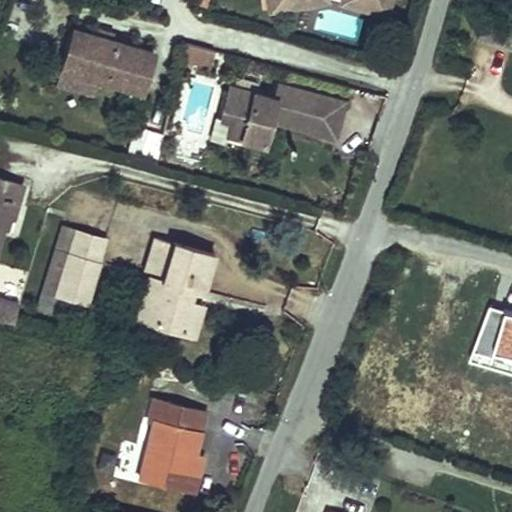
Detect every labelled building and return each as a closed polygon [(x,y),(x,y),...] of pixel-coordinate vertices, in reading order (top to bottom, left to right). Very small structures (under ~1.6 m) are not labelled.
[(279,0),(266,0),(269,9),(307,3),(306,0),(279,0)] [(279,0),(357,0),(387,8),(389,0),(279,0)] [(481,37),(511,46),(511,19),(488,11),(481,37)] [(140,92),(153,51),(111,39),(113,33),(96,28),(94,34),(72,27),(60,68),(99,79),(140,92)] [(209,67),(213,50),(186,43),(179,69),(189,71),(191,62),(209,67)] [(93,96),(99,79),(60,68),(55,84),(93,96)] [(343,101),(277,83),(273,97),(228,85),(220,117),(230,120),(227,135),(263,144),(269,120),(333,137),(343,101)] [(154,160),(161,134),(132,126),(125,152),(154,160)] [(0,244),(3,233),(10,235),(25,183),(0,175),(0,244)] [(69,252),(100,262),(107,239),(76,228),(69,252)] [(162,278),(174,241),(155,235),(143,272),(151,275),(162,278)] [(216,255),(174,241),(162,278),(151,275),(137,318),(193,336),(204,305),(190,300),(184,298),(188,287),(194,289),(204,292),(216,255)] [(100,262),(69,252),(55,293),(86,303),(100,262)] [(190,300),(194,289),(188,287),(184,298),(190,300)] [(0,320),(11,323),(17,301),(0,296),(0,320)] [(206,413),(154,401),(149,422),(155,423),(142,478),(183,487),(191,452),(196,453),(206,413)] [(191,452),(183,487),(197,491),(205,455),(196,453),(191,452)] [(79,502),(76,511),(110,511),(111,510),(79,502)]
